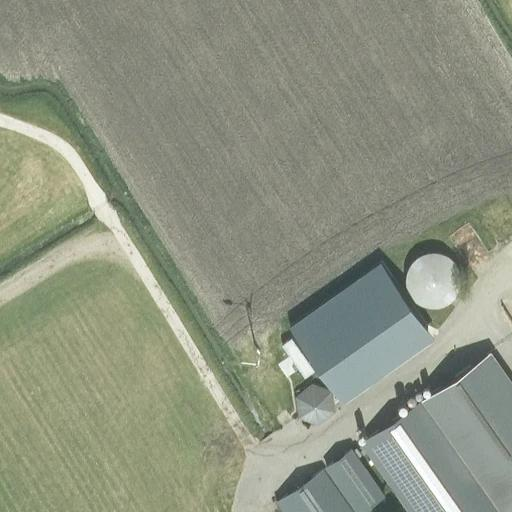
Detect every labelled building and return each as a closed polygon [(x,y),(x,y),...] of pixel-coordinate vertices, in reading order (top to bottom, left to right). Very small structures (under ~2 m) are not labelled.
[(434,306),(442,305),(450,301),(456,296),(460,288),(461,280),(460,272),(456,264),(450,258),(443,254),(435,253),(427,254),(419,258),(413,263),(409,271),(408,279),(409,287),(413,295),(418,301),(426,305),(434,306)] [(435,336),(381,261),(290,326),(343,401),(435,336)] [(407,511),(511,511),(511,390),(487,354),(360,443),(407,511)] [(318,424),(333,411),(330,391),(311,384),(296,397),(300,417),(318,424)] [(356,511),(358,511),(383,495),(351,449),(325,467),(356,511)] [(284,511),(352,511),(322,469),(277,501),(284,511)]
